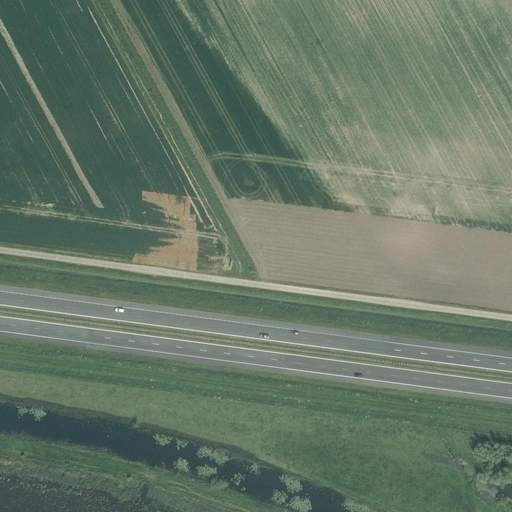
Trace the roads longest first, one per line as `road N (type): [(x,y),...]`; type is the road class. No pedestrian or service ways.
road 1 (motorway): [(511,366),(0,298)]
road 2 (motorway): [(0,325),(511,392)]
road 3 (unclassified): [(0,251),(511,317)]
